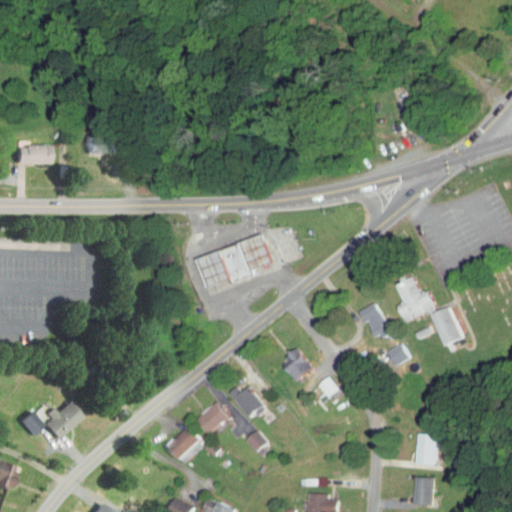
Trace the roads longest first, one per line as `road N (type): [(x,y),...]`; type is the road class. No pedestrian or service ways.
road 1 (secondary): [(47,511),(115,441),(462,155)]
road 2 (primary): [(462,155),(332,192),(247,201),(0,201)]
road 3 (residential): [(372,511),(372,414),(289,298)]
